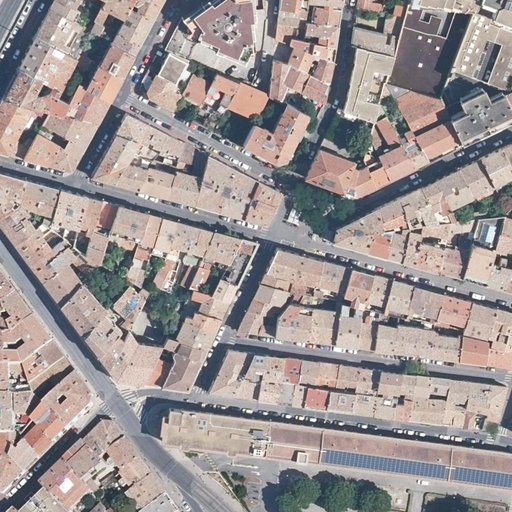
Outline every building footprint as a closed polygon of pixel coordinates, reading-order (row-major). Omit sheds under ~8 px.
[(75,8),(59,0),(52,0),(49,7),(79,24),(81,25),(83,20),(76,16),(79,10),(75,8)] [(59,0),(75,8),(79,0),(59,0)] [(103,0),(102,4),(124,16),(129,6),(132,2),(132,0),(103,0)] [(132,0),(132,2),(137,4),(134,9),(153,18),(161,0),(132,0)] [(204,0),(182,16),(164,49),(188,59),(199,39),(223,50),(224,49),(246,58),(249,49),(252,49),(250,35),(253,34),(251,18),(256,18),(254,0),(204,0)] [(279,0),(278,15),(276,34),(276,39),(290,44),(292,38),(297,37),(299,25),(305,26),(306,20),(308,6),(298,5),(299,0),(279,0)] [(357,0),(357,8),(384,14),(385,8),(384,7),(371,4),(371,7),(366,6),(367,0),(357,0)] [(386,0),(385,8),(384,14),(388,14),(404,17),(408,0),(386,0)] [(398,37),(394,54),(393,59),(386,82),(439,98),(451,68),(456,55),(472,12),(476,0),(408,0),(404,17),(398,37)] [(511,81),(511,0),(476,0),(472,12),(456,55),(451,68),(473,76),(487,38),(503,44),(489,81),(509,89),(511,81)] [(314,5),(312,21),(339,24),(340,16),(341,8),(328,6),(324,6),(314,5)] [(108,10),(100,6),(94,19),(96,20),(101,22),(108,10)] [(124,16),(116,31),(139,43),(146,31),(153,18),(134,9),(129,6),(124,16)] [(42,21),(34,35),(64,51),(67,46),(62,43),(71,26),(77,29),(79,24),(49,7),(42,21)] [(398,37),(404,17),(388,14),(384,34),(398,37)] [(104,24),(101,22),(96,20),(91,30),(99,34),(104,24)] [(305,26),(304,39),(336,46),(337,36),(339,24),(312,21),(306,20),(305,26)] [(89,29),(81,25),(79,24),(77,29),(71,26),(62,43),(67,46),(64,51),(75,57),(77,52),(89,29)] [(384,34),(354,26),(352,44),(357,45),(394,54),(398,37),(384,34)] [(139,43),(116,31),(111,41),(134,53),(137,48),(139,43)] [(64,51),(34,35),(26,51),(18,66),(41,78),(52,84),(60,88),(74,62),(76,57),(75,57),(64,51)] [(290,44),(295,46),(333,61),(335,53),(336,46),(304,39),(297,37),(292,38),(290,44)] [(134,53),(111,41),(110,41),(98,63),(122,76),(134,53)] [(382,96),(386,82),(393,59),(394,54),(357,45),(355,56),(354,60),(352,73),(349,85),(348,90),(347,97),(346,102),(344,110),(358,115),(368,119),(374,121),(380,103),(382,96)] [(272,58),(268,95),(279,100),(281,96),(286,86),(323,104),(326,100),(327,92),(329,83),(327,83),(329,78),(331,71),(332,65),(333,61),(295,46),(288,63),(273,59),(272,58)] [(90,59),(77,52),(75,57),(76,57),(74,62),(85,68),(90,59)] [(187,62),(169,52),(158,73),(177,83),(187,62)] [(98,63),(90,59),(85,68),(93,72),(98,63)] [(122,76),(98,63),(93,72),(86,87),(110,99),(116,88),(122,76)] [(10,81),(2,96),(32,104),(48,108),(62,112),(68,102),(56,96),(58,91),(60,88),(52,84),(48,92),(38,95),(34,94),(34,91),(41,78),(18,66),(10,81)] [(208,126),(211,127),(215,130),(228,104),(239,82),(216,72),(210,83),(207,89),(211,91),(210,93),(221,99),(224,100),(217,114),(214,113),(208,126)] [(184,87),(177,83),(158,73),(154,80),(149,89),(149,90),(150,96),(161,101),(175,109),(178,102),(177,101),(184,87)] [(200,104),(207,89),(210,83),(192,75),(186,87),(181,96),(199,105),(200,104)] [(154,80),(151,78),(144,80),(146,88),(149,89),(154,80)] [(110,99),(86,87),(78,82),(71,94),(70,98),(68,102),(62,112),(98,121),(105,108),(110,99)] [(268,95),(239,82),(228,104),(256,118),(268,95)] [(394,96),(386,82),(382,96),(394,96)] [(450,119),(439,98),(386,82),(394,96),(411,128),(416,136),(450,119)] [(71,94),(60,88),(58,91),(70,98),(71,94)] [(491,130),(511,120),(511,105),(507,94),(506,93),(491,100),(485,89),(461,99),(467,111),(450,119),(462,144),(485,133),(491,130)] [(0,150),(1,151),(23,157),(32,138),(26,135),(23,143),(13,141),(32,104),(2,96),(0,100),(0,150)] [(217,114),(224,100),(221,99),(214,113),(217,114)] [(287,156),(307,113),(286,103),(271,132),(253,123),(242,144),(250,148),(259,153),(275,161),(286,158),(287,156)] [(192,118),(198,121),(205,107),(200,104),(199,105),(192,118)] [(98,121),(62,112),(48,108),(41,121),(52,128),(63,134),(61,139),(59,143),(71,150),(73,146),(82,151),(90,136),(98,121)] [(358,115),(344,110),(338,108),(336,114),(356,121),(358,115)] [(135,117),(126,112),(120,123),(115,131),(136,143),(148,123),(135,117)] [(416,166),(402,142),(388,116),(378,121),(393,147),(383,152),(378,155),(380,158),(390,179),(402,173),(416,166)] [(373,126),(374,121),(368,119),(364,132),(370,134),(373,126)] [(462,144),(450,119),(416,136),(429,160),(445,153),(462,144)] [(52,128),(41,121),(38,126),(50,133),(52,128)] [(156,153),(168,134),(156,127),(148,123),(136,143),(130,154),(152,160),(156,153)] [(38,126),(36,131),(59,143),(61,139),(50,133),(38,126)] [(381,141),(373,126),(370,134),(369,137),(378,155),(383,152),(381,141)] [(416,136),(411,128),(404,132),(408,140),(416,136)] [(36,131),(32,138),(23,157),(37,161),(48,164),(59,143),(36,131)] [(130,154),(136,143),(115,131),(109,141),(104,151),(125,163),(130,154)] [(179,159),(184,142),(173,136),(168,134),(156,153),(179,159)] [(421,164),(429,160),(416,136),(408,140),(402,142),(416,166),(421,164)] [(202,176),(208,154),(203,151),(194,147),(188,144),(184,142),(179,159),(186,161),(195,164),(190,182),(185,180),(187,172),(184,172),(176,170),(175,173),(168,196),(180,200),(195,204),(201,182),(201,179),(202,176)] [(511,142),(511,143),(502,147),(511,167),(511,142)] [(77,160),(82,151),(73,146),(71,150),(59,143),(48,164),(59,167),(72,171),(77,160)] [(366,147),(363,158),(377,185),(383,182),(390,179),(380,158),(376,160),(370,148),(366,147)] [(492,152),(481,157),(494,184),(511,175),(511,167),(502,147),(492,152)] [(342,191),(354,161),(319,148),(314,160),(305,177),(342,191)] [(129,164),(125,163),(104,151),(98,162),(91,174),(92,176),(102,179),(114,182),(129,164)] [(149,166),(152,160),(130,154),(125,163),(129,164),(114,182),(125,185),(136,188),(149,166)] [(224,189),(235,168),(222,161),(208,154),(202,176),(211,180),(210,183),(224,189)] [(468,163),(459,168),(473,197),(491,188),(495,186),(494,184),(481,157),(468,163)] [(377,185),(363,158),(354,161),(342,191),(356,195),(366,190),(377,185)] [(176,170),(184,172),(186,161),(179,159),(176,167),(176,170)] [(176,170),(176,167),(170,165),(168,171),(175,173),(176,170)] [(152,192),(168,196),(175,173),(168,171),(153,167),(149,166),(136,188),(152,192)] [(245,173),(235,168),(224,189),(249,198),(258,180),(245,173)] [(449,173),(436,179),(448,203),(450,208),(454,206),(469,198),(473,197),(459,168),(449,173)] [(0,170),(0,214),(18,203),(25,177),(10,173),(0,170)] [(34,180),(25,177),(18,203),(24,208),(25,205),(36,208),(43,182),(34,180)] [(429,183),(421,186),(433,210),(448,203),(436,179),(429,183)] [(268,185),(258,180),(249,198),(244,217),(266,224),(269,218),(281,192),(268,185)] [(36,208),(46,211),(43,220),(51,226),(53,217),(61,187),(52,185),(43,182),(36,208)] [(224,189),(210,183),(210,185),(201,182),(195,204),(206,207),(220,211),(224,189)] [(400,197),(413,226),(419,225),(424,225),(436,223),(439,223),(433,210),(421,186),(411,191),(400,197)] [(504,215),(505,215),(508,212),(505,208),(495,186),(491,188),(504,215)] [(74,191),(61,187),(53,217),(79,225),(87,195),(74,191)] [(232,214),(244,217),(249,198),(224,189),(220,211),(232,214)] [(77,232),(74,242),(82,247),(88,251),(93,233),(96,223),(102,199),(97,197),(87,195),(79,225),(77,232)] [(390,229),(393,228),(405,227),(411,226),(413,226),(400,197),(389,202),(379,207),(390,229)] [(110,201),(102,199),(96,223),(112,228),(119,203),(110,201)] [(24,208),(18,203),(0,214),(0,223),(4,229),(13,241),(35,226),(37,224),(43,220),(34,215),(24,208)] [(119,203),(112,228),(110,238),(108,242),(115,244),(118,234),(124,236),(139,240),(149,212),(134,208),(119,203)] [(479,209),(479,210),(483,217),(495,216),(489,204),(479,209)] [(454,206),(450,208),(456,221),(461,220),(454,206)] [(348,246),(367,252),(372,231),(390,229),(379,207),(366,213),(360,216),(336,227),(332,242),(348,246)] [(464,220),(478,218),(483,217),(479,210),(463,217),(464,220)] [(153,244),(162,215),(156,213),(149,212),(139,240),(153,244)] [(153,244),(168,248),(177,219),(170,217),(162,215),(153,244)] [(478,218),(471,243),(495,249),(500,231),(505,216),(505,215),(504,215),(495,216),(483,217),(478,218)] [(511,217),(505,216),(500,231),(511,234),(511,217)] [(177,219),(168,248),(167,254),(166,257),(161,266),(155,276),(152,283),(160,287),(171,265),(173,261),(174,258),(178,246),(196,251),(190,263),(185,275),(180,284),(188,287),(198,265),(203,253),(213,229),(194,224),(177,219)] [(51,226),(43,220),(37,224),(51,243),(49,245),(35,226),(13,241),(28,261),(42,279),(70,257),(75,252),(76,252),(69,242),(71,240),(64,235),(51,226)] [(436,223),(424,225),(421,233),(413,264),(422,267),(437,270),(443,246),(425,240),(427,233),(441,236),(440,240),(445,241),(446,236),(450,221),(439,223),(436,223)] [(419,225),(413,226),(412,231),(421,233),(424,225),(419,225)] [(405,227),(393,228),(386,257),(392,258),(401,261),(411,226),(405,227)] [(413,226),(411,226),(401,261),(406,262),(413,264),(421,233),(412,231),(413,226)] [(374,253),(386,257),(393,228),(390,229),(372,231),(367,252),(374,253)] [(64,235),(71,240),(74,242),(77,232),(65,229),(64,235)] [(226,233),(213,229),(203,253),(208,255),(225,260),(229,261),(241,237),(226,233)] [(511,234),(500,231),(495,249),(503,252),(510,253),(511,246),(511,234)] [(93,233),(88,251),(101,259),(103,261),(105,256),(107,248),(108,242),(110,238),(93,233)] [(118,234),(115,244),(113,250),(120,251),(124,236),(118,234)] [(445,241),(443,246),(437,270),(448,274),(461,277),(471,243),(446,236),(445,241)] [(242,237),(241,237),(229,261),(222,273),(221,276),(237,284),(241,275),(249,260),(257,241),(249,239),(242,237)] [(108,242),(107,248),(113,250),(115,244),(108,242)] [(494,253),(495,249),(471,243),(461,277),(471,280),(485,284),(490,265),(494,253)] [(293,250),(276,246),(265,268),(316,283),(322,259),(293,250)] [(88,251),(82,247),(76,252),(75,252),(78,257),(86,268),(89,272),(92,269),(101,259),(88,251)] [(78,257),(75,252),(70,257),(73,262),(78,257)] [(208,255),(203,253),(198,265),(203,267),(208,255)] [(502,255),(494,253),(490,265),(499,268),(502,255)] [(494,286),(505,289),(510,271),(511,267),(507,266),(509,258),(509,257),(502,255),(499,268),(490,265),(485,284),(494,286)] [(105,256),(103,261),(108,264),(110,266),(113,258),(105,256)] [(50,291),(60,304),(83,279),(80,273),(73,262),(70,257),(42,279),(50,291)] [(103,261),(101,259),(92,269),(99,275),(108,264),(103,261)] [(336,262),(322,259),(316,283),(319,284),(345,291),(352,267),(336,262)] [(222,273),(229,261),(225,260),(219,272),(222,273)] [(198,265),(188,287),(190,288),(193,289),(198,290),(209,268),(203,267),(198,265)] [(0,304),(4,304),(18,293),(4,273),(0,267),(0,304)] [(362,270),(352,267),(345,291),(342,301),(355,305),(357,299),(365,301),(366,299),(373,272),(362,270)] [(83,279),(89,272),(86,268),(80,273),(83,279)] [(316,283),(265,268),(262,275),(260,281),(281,286),(286,288),(294,290),(295,289),(298,290),(313,294),(314,289),(316,283)] [(127,277),(116,270),(105,282),(116,298),(129,282),(131,280),(127,277)] [(211,294),(221,276),(222,273),(219,272),(217,270),(205,293),(211,294)] [(384,275),(373,272),(366,299),(381,303),(385,304),(392,278),(384,275)] [(221,276),(211,294),(229,300),(234,291),(237,284),(221,276)] [(403,281),(392,278),(385,304),(407,310),(414,284),(403,281)] [(106,309),(83,279),(60,304),(72,319),(83,334),(102,313),(106,309)] [(256,288),(253,295),(281,301),(286,288),(281,286),(260,281),(256,288)] [(129,282),(116,298),(111,303),(115,307),(124,315),(132,322),(145,297),(145,296),(129,282)] [(426,287),(414,284),(407,310),(412,312),(414,307),(432,312),(431,317),(436,318),(443,291),(426,287)] [(190,296),(201,302),(197,310),(221,317),(225,309),(229,300),(211,294),(205,293),(198,290),(193,289),(190,296)] [(296,301),(298,290),(295,289),(294,290),(293,293),(292,294),(290,296),(288,298),(287,299),(286,300),(285,301),(284,302),(281,307),(279,310),(278,312),(278,313),(277,315),(274,334),(281,335),(292,336),(296,301)] [(148,290),(145,296),(145,297),(154,302),(158,295),(149,290),(148,290)] [(313,294),(298,290),(296,301),(311,305),(313,294)] [(443,291),(436,318),(435,319),(438,320),(439,317),(465,324),(472,300),(456,295),(443,291)] [(18,293),(4,304),(7,313),(11,311),(11,313),(12,315),(13,317),(14,319),(17,319),(11,323),(15,333),(37,317),(27,305),(18,293)] [(250,301),(246,308),(277,315),(278,313),(278,312),(279,310),(281,307),(284,302),(281,301),(253,295),(250,301)] [(482,302),(472,300),(465,324),(464,329),(489,336),(496,306),(482,302)] [(297,337),(307,338),(311,305),(296,301),(292,336),(297,337)] [(177,302),(172,311),(178,314),(183,305),(177,302)] [(111,303),(106,309),(102,313),(106,317),(115,307),(111,303)] [(4,304),(0,304),(0,333),(15,333),(11,323),(10,320),(4,320),(3,313),(7,313),(4,304)] [(380,308),(364,304),(363,307),(366,307),(373,309),(379,311),(383,312),(383,309),(380,308)] [(385,304),(383,309),(383,312),(397,316),(405,318),(407,310),(385,304)] [(315,306),(311,305),(307,338),(318,340),(334,342),(340,312),(340,310),(335,309),(315,306)] [(511,310),(509,310),(496,306),(489,336),(495,337),(511,340),(511,310)] [(414,307),(412,312),(431,317),(432,312),(414,307)] [(255,331),(274,334),(277,315),(246,308),(242,316),(236,329),(255,331)] [(218,323),(221,317),(197,310),(191,321),(215,329),(218,323)] [(364,321),(359,321),(356,345),(365,346),(374,347),(377,323),(371,322),(373,312),(365,311),(365,312),(364,321)] [(397,316),(383,312),(379,311),(378,315),(393,319),(397,320),(397,316)] [(342,343),(356,345),(359,321),(360,315),(340,312),(334,342),(342,343)] [(106,317),(102,313),(83,334),(89,342),(97,354),(115,332),(119,328),(116,325),(106,317)] [(119,328),(115,332),(122,341),(128,328),(132,322),(124,315),(116,325),(119,328)] [(20,348),(22,353),(25,364),(55,342),(45,329),(37,317),(15,333),(15,339),(17,339),(19,344),(29,337),(29,341),(28,342),(30,346),(25,350),(22,347),(20,348)] [(435,319),(435,323),(452,327),(451,331),(463,334),(464,329),(465,324),(439,317),(438,320),(435,319)] [(211,337),(215,329),(191,321),(185,319),(176,338),(207,346),(211,337)] [(383,349),(393,350),(396,326),(392,325),(377,323),(374,347),(383,349)] [(397,323),(396,326),(393,350),(403,351),(416,353),(419,326),(397,323)] [(422,354),(430,355),(434,332),(434,327),(419,326),(416,353),(422,354)] [(150,340),(128,328),(122,341),(108,368),(111,372),(115,378),(130,380),(143,381),(156,356),(159,350),(163,343),(151,337),(150,340)] [(102,360),(108,368),(122,341),(115,332),(97,354),(102,360)] [(445,357),(458,359),(463,336),(434,332),(430,355),(445,357)] [(0,364),(25,364),(22,353),(12,353),(6,345),(19,345),(19,344),(17,339),(15,339),(15,333),(0,333),(0,364)] [(463,334),(463,336),(458,359),(469,360),(485,362),(488,345),(488,340),(463,334)] [(167,335),(163,343),(159,350),(169,354),(165,361),(171,364),(161,384),(171,385),(187,387),(193,375),(196,369),(207,346),(176,338),(167,335)] [(511,363),(511,340),(495,337),(493,346),(488,345),(485,362),(494,363),(511,366),(511,363)] [(55,342),(25,364),(31,381),(31,383),(67,358),(62,351),(55,342)] [(252,350),(227,347),(217,369),(207,390),(218,391),(225,392),(232,393),(242,373),(244,369),(252,350)] [(257,351),(252,350),(244,369),(255,370),(255,374),(242,373),(232,393),(242,395),(257,397),(260,376),(264,353),(257,352),(257,351)] [(273,353),(264,352),(260,376),(279,379),(283,355),(273,353)] [(290,356),(283,355),(279,379),(293,381),(296,381),(301,357),(290,356)] [(152,383),(161,384),(171,364),(165,361),(156,356),(143,381),(152,383)] [(309,358),(301,357),(296,381),(306,382),(313,383),(317,359),(309,358)] [(67,358),(31,383),(32,385),(35,394),(36,393),(48,384),(49,380),(52,379),(60,390),(77,372),(73,367),(67,358)] [(317,359),(313,383),(329,385),(334,386),(338,362),(328,361),(317,359)] [(347,363),(338,362),(334,386),(353,389),(358,365),(347,363)] [(25,364),(0,364),(0,395),(14,395),(17,394),(35,394),(32,385),(12,386),(11,372),(22,372),(22,381),(31,381),(25,364)] [(353,389),(375,392),(376,392),(376,388),(380,368),(368,366),(358,365),(353,389)] [(383,368),(380,368),(376,388),(380,388),(397,391),(397,390),(401,371),(392,369),(383,368)] [(407,372),(401,371),(397,390),(404,391),(403,396),(411,397),(412,392),(416,373),(407,372)] [(94,394),(86,383),(77,372),(60,390),(46,403),(70,428),(82,416),(93,405),(94,394)] [(416,373),(412,392),(426,394),(428,388),(431,375),(424,374),(416,373)] [(440,376),(431,375),(428,388),(432,388),(447,391),(450,377),(440,376)] [(271,399),(275,399),(279,379),(260,376),(257,397),(265,398),(271,399)] [(459,379),(450,377),(445,397),(454,398),(466,399),(467,395),(470,380),(459,379)] [(293,381),(279,379),(275,399),(281,400),(290,402),(293,381)] [(488,383),(470,380),(467,395),(501,403),(504,393),(506,385),(489,383),(488,383)] [(296,381),(293,381),(290,402),(294,402),(303,403),(306,382),(296,381)] [(306,382),(303,403),(314,405),(325,406),(329,385),(313,383),(306,382)] [(334,386),(329,385),(325,406),(338,408),(350,409),(353,389),(334,386)] [(353,389),(350,409),(360,411),(372,413),(376,392),(375,392),(353,389)] [(382,414),(392,415),(395,399),(396,395),(379,392),(376,392),(372,413),(382,414)] [(412,392),(411,397),(407,418),(419,419),(440,422),(445,397),(426,394),(412,392)] [(35,417),(46,403),(36,393),(35,394),(17,394),(18,414),(29,413),(35,417)] [(14,395),(0,395),(0,432),(16,432),(14,395)] [(464,409),(463,413),(497,419),(499,411),(501,403),(467,395),(466,399),(465,402),(464,409)] [(407,418),(411,397),(403,396),(402,400),(395,399),(392,415),(400,416),(407,418)] [(454,398),(445,397),(440,422),(447,423),(460,425),(463,413),(464,409),(460,408),(453,407),(454,398)] [(63,435),(70,428),(46,403),(35,417),(33,419),(39,426),(55,442),(63,435)] [(169,406),(168,407),(167,415),(163,414),(162,423),(161,431),(164,431),(162,440),(217,448),(511,487),(511,452),(509,452),(463,446),(324,427),(313,425),(227,413),(182,407),(181,408),(169,406)] [(497,419),(463,413),(460,425),(477,427),(494,429),(495,426),(497,419)] [(85,441),(100,457),(127,438),(120,429),(115,422),(105,421),(94,432),(85,441)] [(25,440),(41,456),(48,449),(55,442),(39,426),(25,440)] [(0,457),(11,457),(15,447),(18,439),(20,435),(21,432),(16,432),(0,432),(0,457)] [(11,457),(25,472),(33,464),(41,456),(25,440),(22,437),(20,435),(18,439),(23,444),(19,447),(21,449),(18,451),(15,447),(11,457)] [(115,466),(120,474),(142,458),(134,448),(127,438),(100,457),(107,464),(111,463),(113,467),(115,466)] [(64,460),(86,482),(93,476),(88,471),(90,469),(86,465),(89,462),(98,472),(107,464),(100,457),(85,441),(74,451),(64,460)] [(15,482),(25,472),(11,457),(0,457),(0,490),(4,493),(15,482)] [(142,458),(120,474),(117,476),(115,478),(118,482),(119,480),(129,493),(155,475),(147,465),(142,458)] [(93,490),(86,482),(64,460),(52,472),(41,483),(47,488),(65,507),(70,511),(109,511),(107,508),(95,493),(93,495),(101,505),(94,511),(77,511),(75,510),(74,507),(91,491),(92,492),(93,490)] [(115,478),(117,476),(115,473),(101,482),(104,486),(106,484),(115,478)] [(99,489),(103,487),(94,475),(93,476),(86,482),(93,490),(95,492),(99,489)] [(155,475),(129,493),(128,494),(141,511),(145,511),(169,494),(160,482),(155,475)] [(115,478),(106,484),(109,488),(118,482),(115,478)] [(38,497),(52,511),(70,511),(65,507),(47,488),(38,497)] [(99,489),(95,492),(95,493),(107,508),(112,505),(99,489)] [(31,504),(38,497),(32,491),(29,494),(25,498),(31,504)] [(169,494),(145,511),(182,511),(174,502),(169,494)] [(52,511),(38,497),(31,504),(23,511),(52,511)]
